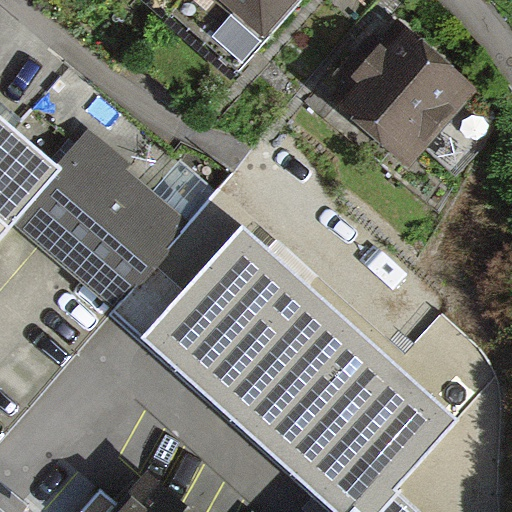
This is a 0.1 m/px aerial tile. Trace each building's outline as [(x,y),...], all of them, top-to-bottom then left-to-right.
[(222,0),(262,33),(290,0),(222,0)] [(482,96),(402,28),(330,113),(410,180),(482,96)] [(9,223),(52,174),(0,129),(0,251),(18,231),(9,223)] [(52,174),(9,223),(18,231),(116,317),(192,230),(85,136),(52,174)] [(192,230),(116,317),(339,511),(505,511),(503,434),(501,388),(489,354),(443,314),(404,357),(224,193),(192,230)] [(180,511),(138,475),(105,511),(180,511)]
